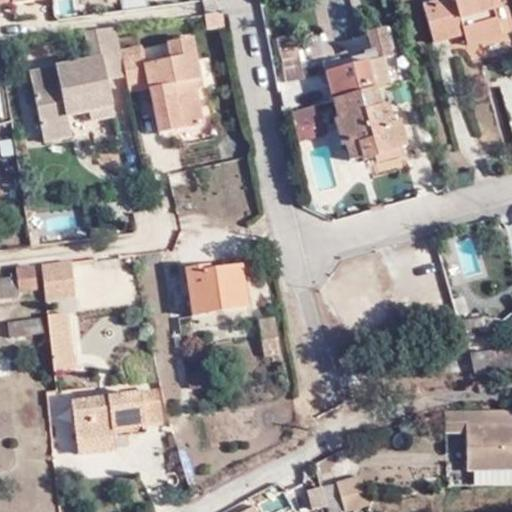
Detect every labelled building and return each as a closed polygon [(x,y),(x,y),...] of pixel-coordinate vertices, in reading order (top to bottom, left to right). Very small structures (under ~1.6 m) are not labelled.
[(480,29),(483,40),(503,35),(492,0),(443,0),(424,6),(435,42),(467,33),(480,29)] [(91,61),(29,74),(40,123),(68,117),(89,113),(91,122),(115,117),(108,82),(130,78),(119,27),(86,34),(91,61)] [(469,44),(483,40),(480,29),(467,33),(469,44)] [(325,65),(336,104),(379,93),(378,91),(393,88),(385,60),(394,57),(386,30),(370,34),(375,52),(368,54),(370,63),(342,71),(340,61),(325,65)] [(281,39),(291,82),(308,79),(299,35),(281,39)] [(146,48),(125,52),(130,78),(133,92),(153,88),(162,132),(205,123),(196,79),(194,70),(200,68),(194,36),(171,41),(174,58),(149,63),(146,48)] [(202,77),(200,68),(194,70),(196,79),(202,77)] [(352,144),(348,145),(352,161),(375,156),(402,149),(407,148),(397,113),(390,116),(387,106),(383,107),(379,93),(336,104),(341,120),(345,119),(352,144)] [(320,108),(293,115),(297,131),(324,124),(320,108)] [(68,117),(40,123),(44,144),(72,139),(68,117)] [(344,146),(348,145),(352,144),(345,119),(341,120),(337,121),(344,146)] [(403,156),(402,149),(375,156),(377,163),(403,156)] [(79,296),(75,262),(44,266),(49,301),(79,296)] [(235,287),(233,268),(211,271),(210,266),(187,269),(193,316),(248,306),(245,286),(235,287)] [(242,266),(233,268),(235,287),(245,286),(242,266)] [(0,294),(36,290),(34,268),(18,270),(19,278),(0,279),(0,294)] [(71,313),(52,315),(60,372),(79,370),(71,313)] [(261,322),(263,340),(275,339),(279,338),(277,320),(261,322)] [(47,334),(45,321),(9,325),(11,340),(47,334)] [(275,339),(263,340),(265,357),(278,355),(275,339)] [(504,350),(494,353),(497,371),(504,371),(507,372),(507,367),(504,350)] [(477,355),(477,357),(479,374),(497,371),(494,353),(477,355)] [(75,402),(81,442),(119,436),(118,428),(149,424),(166,421),(161,390),(75,402)] [(511,413),(467,415),(468,427),(511,426),(511,413)] [(449,433),(468,434),(468,427),(467,415),(449,415),(449,433)] [(118,428),(119,436),(150,432),(149,424),(118,428)] [(511,426),(468,427),(468,434),(469,469),(511,469),(511,426)] [(119,436),(81,442),(83,452),(121,447),(119,436)] [(338,482),(345,510),(369,503),(362,476),(338,482)]
